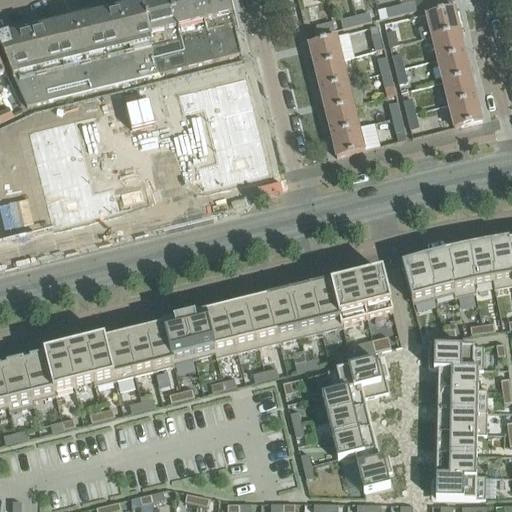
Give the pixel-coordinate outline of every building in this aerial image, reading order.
[(187,70),(169,0),(168,0),(141,7),(159,77),(187,70)] [(198,0),(169,0),(187,70),(213,64),(206,35),(207,35),(198,0)] [(241,57),(226,0),(198,0),(207,35),(206,35),(213,64),(241,57)] [(439,0),(429,0),(423,2),(425,10),(441,6),(439,0)] [(425,10),(423,2),(400,7),(403,16),(425,10)] [(159,77),(141,7),(108,15),(126,85),(159,77)] [(400,7),(387,11),(389,19),(403,16),(400,7)] [(460,33),(454,10),(425,17),(428,29),(418,31),(421,43),(431,40),(460,33)] [(126,85),(108,15),(75,23),(93,93),(126,85)] [(369,15),(355,18),(357,27),(371,24),(369,15)] [(357,27),(355,18),(340,22),(343,31),(357,27)] [(93,93),(75,23),(42,31),(60,102),(93,93)] [(316,29),(318,38),(335,34),(333,25),(316,29)] [(378,29),(369,31),(375,54),(384,52),(378,29)] [(60,102),(42,31),(2,41),(0,42),(0,51),(27,110),(60,102)] [(466,56),(460,33),(431,40),(437,63),(466,56)] [(395,34),(386,36),(390,51),(399,49),(395,34)] [(343,63),(337,40),(308,47),(314,70),(343,63)] [(404,71),(399,49),(390,51),(395,73),(404,71)] [(471,79),(466,56),(437,63),(442,86),(471,79)] [(390,75),(386,60),(377,63),(381,77),(390,75)] [(348,85),(343,63),(314,70),(319,92),(348,85)] [(408,86),(404,71),(395,73),(399,88),(408,86)] [(393,89),(390,75),(381,77),(384,91),(393,89)] [(477,101),(471,79),(442,86),(448,108),(477,101)] [(197,176),(140,191),(143,204),(201,189),(202,194),(270,177),(245,80),(178,97),(197,176)] [(354,107),(348,85),(319,92),(325,115),(354,107)] [(482,124),(477,101),(448,108),(453,131),(482,124)] [(412,102),(403,104),(407,119),(415,116),(412,102)] [(401,120),(397,106),(388,108),(392,122),(401,120)] [(359,130),(354,107),(325,115),(330,137),(359,130)] [(9,110),(0,114),(0,125),(14,119),(9,110)] [(419,130),(415,116),(407,119),(410,133),(419,130)] [(95,118),(27,135),(51,232),(132,212),(131,207),(143,204),(140,191),(115,197),(95,118)] [(404,134),(401,120),(392,122),(396,137),(404,134)] [(365,154),(359,130),(330,137),(336,161),(365,154)] [(511,266),(508,243),(487,247),(494,284),(493,284),(494,294),(511,290),(511,266)] [(487,247),(466,251),(474,288),(493,284),(494,284),(487,247)] [(445,256),(455,297),(454,297),(455,302),(476,297),(474,288),(466,251),(465,251),(445,256)] [(445,256),(424,261),(435,302),(454,297),(455,297),(445,256)] [(424,261),(402,267),(413,308),(435,302),(424,261)] [(365,279),(357,281),(367,322),(393,316),(383,275),(374,277),(371,275),(366,276),(365,279)] [(332,285),(331,285),(343,331),(344,331),(343,328),(367,322),(357,281),(349,283),(347,281),(341,283),(340,285),(333,287),(332,285)] [(331,285),(310,290),(322,337),(343,331),(331,285)] [(310,290),(289,295),(301,342),(322,337),(310,290)] [(289,295),(268,301),(280,347),(301,342),(289,295)] [(266,301),(247,306),(259,352),(280,347),(268,301),(267,301),(266,301)] [(247,306),(226,311),(238,358),(259,352),(247,306)] [(207,316),(205,316),(217,363),(238,358),(226,311),(207,316)] [(205,316),(185,322),(195,363),(215,358),(216,363),(217,363),(205,316)] [(185,322),(164,327),(174,370),(175,370),(175,369),(175,368),(177,368),(195,363),(185,322)] [(163,329),(144,334),(155,375),(174,370),(164,327),(163,327),(163,329)] [(494,327),(482,329),(483,337),(495,335),(494,327)] [(482,329),(470,330),(471,339),(483,337),(482,329)] [(455,332),(443,334),(444,342),(456,340),(455,332)] [(144,334),(124,339),(135,380),(155,375),(144,334)] [(443,334),(431,335),(432,343),(444,342),(443,334)] [(105,341),(104,342),(115,385),(135,380),(124,339),(106,343),(105,341)] [(388,340),(381,342),(383,354),(391,352),(388,340)] [(104,342),(84,347),(95,390),(115,385),(104,342)] [(381,342),(372,344),(375,356),(383,354),(381,342)] [(372,344),(365,346),(367,358),(375,356),(372,344)] [(365,346),(357,348),(359,360),(367,358),(365,346)] [(84,347),(65,352),(74,390),(88,387),(93,386),(94,390),(95,390),(84,347)] [(504,347),(496,349),(497,361),(506,360),(504,347)] [(429,372),(429,373),(439,373),(478,373),(478,374),(483,374),(484,351),(429,350),(429,366),(431,366),(431,372),(429,372)] [(65,352),(45,357),(54,395),(74,390),(65,352)] [(348,354),(336,357),(338,365),(350,362),(348,354)] [(24,364),(22,364),(33,410),(34,410),(33,405),(56,400),(54,395),(45,357),(44,357),(45,358),(30,362),(31,364),(24,366),(24,364)] [(318,361),(306,364),(308,372),(320,369),(318,361)] [(332,396),(322,399),(385,384),(384,380),(388,380),(385,369),(382,370),(380,363),(380,362),(327,375),(332,394),(332,396)] [(0,370),(0,369),(0,375),(10,416),(33,410),(22,364),(7,368),(7,370),(1,372),(0,370)] [(306,364),(294,368),(297,376),(308,372),(306,364)] [(276,372),(264,375),(266,383),(278,380),(276,372)] [(439,379),(438,379),(438,395),(478,395),(478,394),(478,374),(478,373),(439,373),(439,379)] [(0,413),(8,412),(9,416),(10,416),(0,375),(0,413)] [(264,375),(253,378),(255,386),(266,383),(264,375)] [(234,382),(223,385),(225,393),(236,390),(234,382)] [(509,382),(500,383),(502,395),(510,394),(509,382)] [(385,384),(322,399),(327,420),(366,411),(364,403),(388,397),(385,384)] [(223,385),(211,388),(213,396),(225,393),(223,385)] [(291,385),(283,387),(286,399),(293,397),(291,385)] [(192,393),(181,396),(183,404),(194,401),(192,393)] [(437,397),(437,409),(438,409),(438,416),(487,416),(488,394),(478,394),(478,395),(438,395),(438,397),(437,397)] [(510,394),(502,395),(504,407),(511,406),(510,394)] [(181,396),(169,399),(171,407),(183,404),(181,396)] [(153,403),(141,406),(143,414),(155,411),(153,403)] [(141,406),(129,409),(131,417),(143,414),(141,406)] [(366,411),(327,420),(332,441),(371,432),(366,411)] [(113,413),(101,416),(103,423),(115,421),(113,413)] [(298,415),(290,417),(293,429),(301,427),(298,415)] [(101,416),(90,419),(92,426),(103,423),(101,416)] [(437,422),(436,434),(437,434),(437,437),(477,438),(477,439),(487,439),(487,416),(438,416),(438,422),(437,422)] [(74,422),(62,425),(64,433),(76,430),(74,422)] [(62,425),(50,428),(52,436),(64,433),(62,425)] [(301,427),(293,429),(296,441),(304,439),(301,427)] [(371,432),(332,441),(338,462),(376,453),(371,432)] [(27,434),(15,437),(17,445),(29,442),(27,434)] [(15,437),(3,440),(5,448),(17,445),(15,437)] [(436,440),(436,452),(437,452),(437,459),(477,459),(477,439),(477,438),(437,437),(437,440),(436,440)] [(376,453),(338,462),(338,463),(355,459),(363,492),(364,496),(390,489),(387,477),(392,476),(388,460),(379,463),(376,453)] [(308,457),(300,459),(303,471),(311,469),(308,457)] [(436,465),(436,474),(436,481),(476,482),(476,480),(477,459),(437,459),(437,465),(436,465)] [(311,469),(303,471),(306,483),(314,481),(311,469)] [(432,501),(432,503),(485,503),(486,480),(476,480),(476,482),(436,481),(436,484),(433,484),(432,495),(436,495),(436,501),(432,501)] [(163,495),(151,498),(153,506),(165,503),(163,495)] [(151,498),(139,501),(141,509),(153,506),(151,498)] [(186,498),(185,505),(196,508),(198,500),(186,498)] [(198,500),(196,508),(208,510),(210,503),(198,500)]
